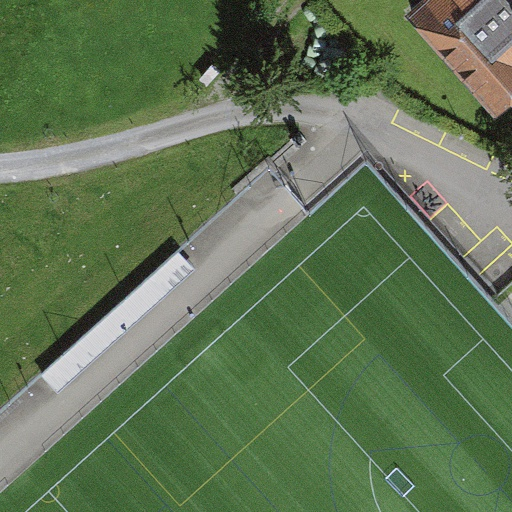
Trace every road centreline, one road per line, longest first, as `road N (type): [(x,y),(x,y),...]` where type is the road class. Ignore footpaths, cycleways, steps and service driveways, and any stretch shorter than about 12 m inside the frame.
road 1 (track): [(511,221),(499,229),(347,137),(218,109)]
road 2 (track): [(0,157),(107,142),(218,109)]
